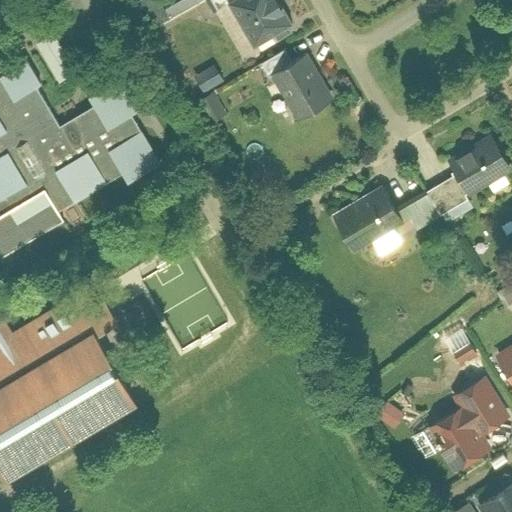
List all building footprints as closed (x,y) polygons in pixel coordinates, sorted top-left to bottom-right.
[(163,0),(174,12),(188,0),(163,0)] [(214,0),(222,14),(236,7),(260,49),(301,26),(286,0),(214,0)] [(38,48),(59,85),(77,75),(56,38),(38,48)] [(297,119),(327,100),(295,50),(265,70),(297,119)] [(0,262),(68,223),(62,214),(126,176),(132,186),(164,167),(135,118),(145,112),(126,80),(92,100),(97,108),(63,127),(41,90),(45,87),(31,63),(6,77),(0,67),(0,262)] [(511,143),(496,117),(453,143),(465,161),(427,184),(441,207),(444,212),(473,194),(465,182),(511,153),(511,143)] [(441,207),(427,184),(389,207),(379,188),(332,215),(353,250),(408,218),(412,224),(441,207)] [(0,464),(11,483),(144,405),(105,338),(124,327),(107,299),(99,304),(91,290),(16,334),(9,322),(0,326),(0,464)] [(457,351),(466,367),(485,357),(475,340),(457,351)] [(441,420),(445,426),(414,445),(426,464),(457,446),(466,460),(493,443),(484,427),(508,413),(485,376),(456,394),(463,407),(441,420)] [(390,405),(381,418),(395,428),(404,415),(390,405)] [(511,511),(511,481),(488,495),(498,511),(511,511)]
